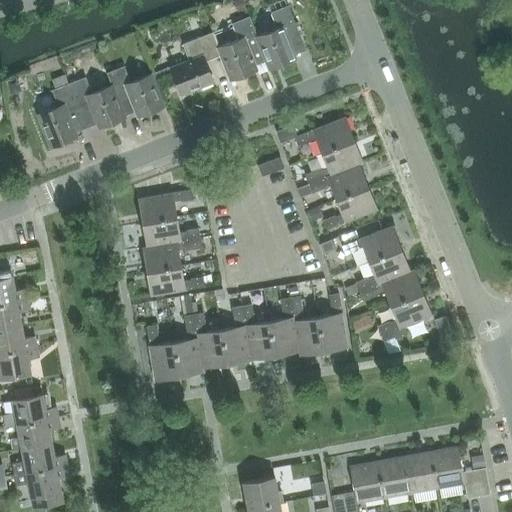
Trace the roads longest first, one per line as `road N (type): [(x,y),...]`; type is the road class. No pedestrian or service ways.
road 1 (residential): [(489,321),(379,56)]
road 2 (residential): [(0,211),(224,122)]
road 3 (residential): [(224,122),(379,56)]
road 4 (residential): [(274,282),(224,122)]
